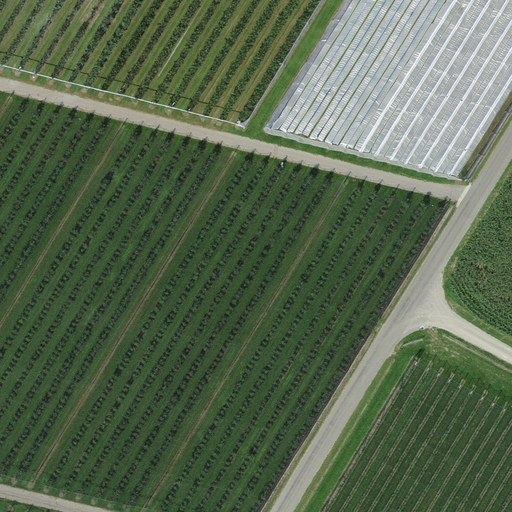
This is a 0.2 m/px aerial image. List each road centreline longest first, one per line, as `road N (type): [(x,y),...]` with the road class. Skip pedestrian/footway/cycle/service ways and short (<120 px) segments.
road 1 (track): [(0,83),(472,199)]
road 2 (track): [(280,511),(511,135)]
